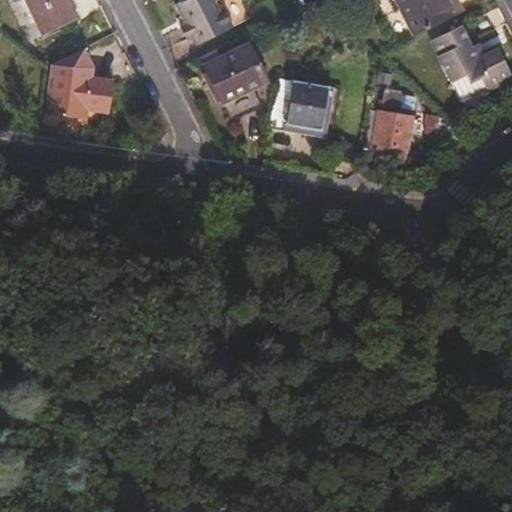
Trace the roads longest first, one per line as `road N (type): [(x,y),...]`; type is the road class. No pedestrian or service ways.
road 1 (residential): [(203,182),(438,221)]
road 2 (residential): [(438,221),(436,299),(448,335),(467,370),(511,412)]
road 3 (residential): [(0,151),(203,182)]
road 4 (residential): [(115,0),(203,182)]
